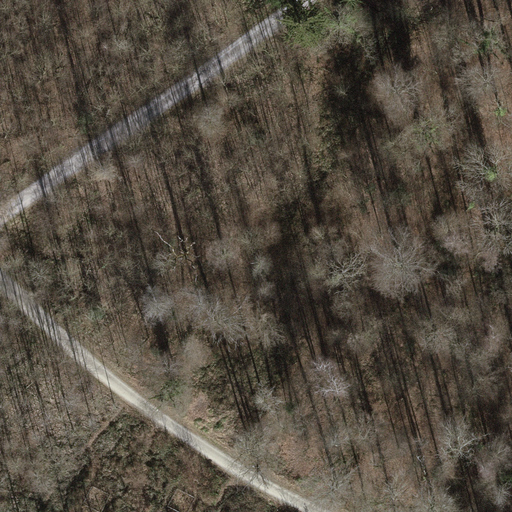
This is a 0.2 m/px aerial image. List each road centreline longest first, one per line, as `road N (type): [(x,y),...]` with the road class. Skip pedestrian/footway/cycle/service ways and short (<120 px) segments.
road 1 (track): [(0,277),(165,419),(320,511)]
road 2 (track): [(301,0),(0,216)]
